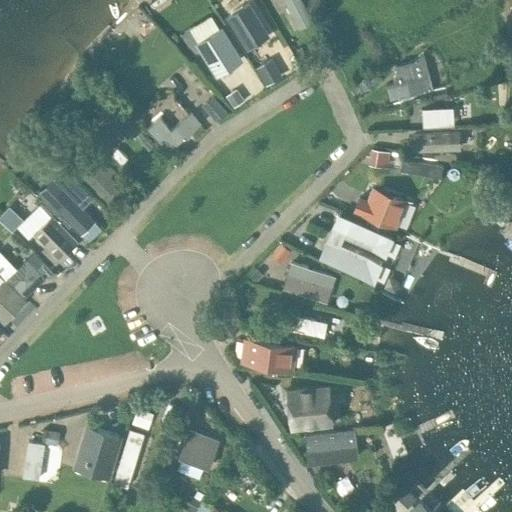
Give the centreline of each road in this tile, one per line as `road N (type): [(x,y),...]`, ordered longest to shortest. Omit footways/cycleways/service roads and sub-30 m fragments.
road 1 (unknown): [(186,313),(344,153),(349,128),(326,95),(301,85),(125,224),(0,362)]
road 2 (residential): [(0,412),(203,366)]
road 3 (residential): [(326,511),(283,472),(203,366)]
